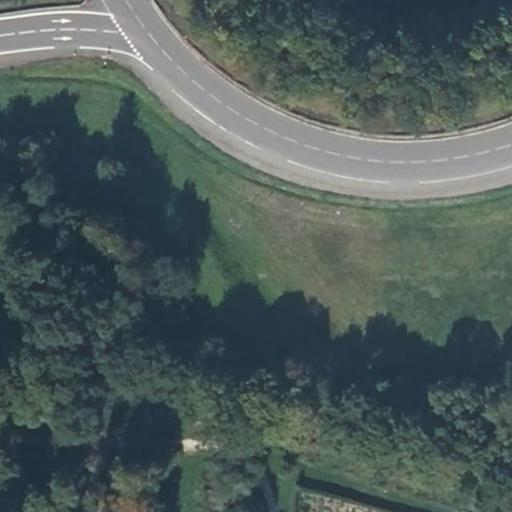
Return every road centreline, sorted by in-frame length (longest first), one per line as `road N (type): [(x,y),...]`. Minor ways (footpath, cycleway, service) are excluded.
road 1 (trunk): [(160,45),(227,106),(308,145),(398,161),(511,143)]
road 2 (trunk): [(0,35),(91,27),(160,45)]
